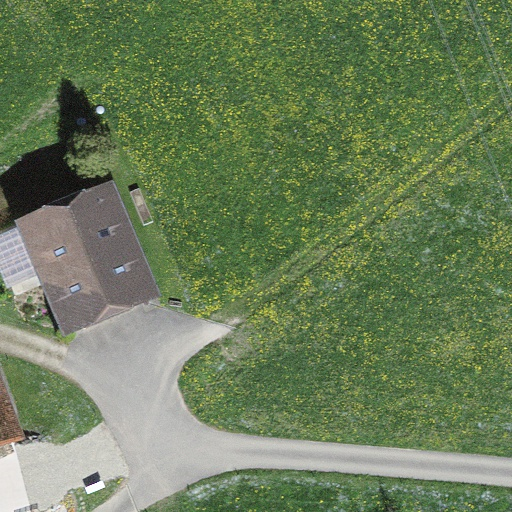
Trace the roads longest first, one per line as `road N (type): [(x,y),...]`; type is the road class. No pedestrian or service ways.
road 1 (unclassified): [(110,328),(170,460),(211,453),(511,476)]
road 2 (track): [(122,355),(0,343)]
